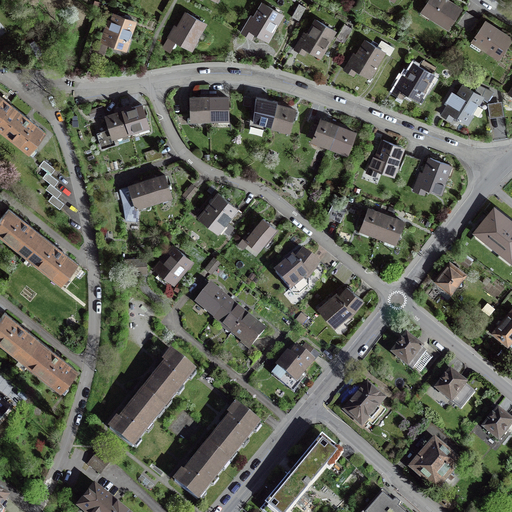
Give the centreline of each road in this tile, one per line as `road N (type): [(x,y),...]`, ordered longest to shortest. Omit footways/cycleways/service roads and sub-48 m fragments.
road 1 (residential): [(38,511),(70,442),(90,369),(93,253),(62,128),(29,89)]
road 2 (residential): [(499,166),(268,80),(213,75),(155,84)]
road 3 (residential): [(155,84),(185,153),(219,178),(268,196),(397,299)]
road 4 (residential): [(499,166),(397,299)]
road 5 (residential): [(434,511),(316,405)]
road 6 (residential): [(397,299),(511,393)]
road 7 (residential): [(316,405),(223,511)]
road 8 (residential): [(397,299),(316,405)]
road 9 (residential): [(155,84),(29,89)]
